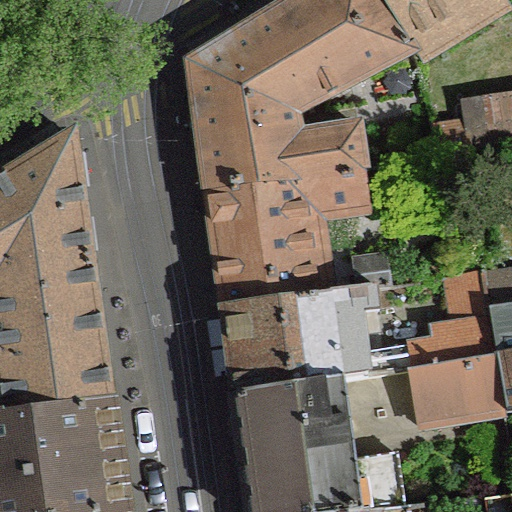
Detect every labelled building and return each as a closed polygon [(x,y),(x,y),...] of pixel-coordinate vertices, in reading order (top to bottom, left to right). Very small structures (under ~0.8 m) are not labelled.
[(308,109),(412,53),(379,0),(298,0),(191,66),(200,126),(294,111),(308,109)] [(379,0),(412,53),(445,35),(440,27),(487,0),(379,0)] [(511,16),(511,8),(507,0),(487,0),(440,27),(445,35),(412,53),(428,71),(511,16)] [(511,95),(463,103),(467,123),(473,155),(511,149),(511,95)] [(301,137),(294,111),(200,126),(210,191),(367,171),(359,127),(301,137)] [(473,155),(467,123),(435,128),(440,159),(473,155)] [(0,183),(0,277),(94,264),(76,137),(0,183)] [(374,211),(367,171),(210,191),(227,312),(321,298),(310,219),(374,211)] [(381,260),(356,262),(361,293),(383,289),(392,288),(388,259),(381,260)] [(0,277),(0,372),(6,413),(112,398),(94,264),(0,277)] [(492,310),(511,306),(511,272),(487,277),(489,288),(492,310)] [(449,281),(450,293),(489,288),(487,277),(449,281)] [(492,310),(489,288),(450,293),(455,327),(494,323),(492,310)] [(334,296),(345,381),(378,376),(375,354),(370,325),(387,324),(383,289),(361,293),(334,296)] [(334,296),(321,298),(227,312),(239,397),(345,381),(334,296)] [(511,306),(492,310),(494,323),(499,359),(508,413),(511,411),(511,306)] [(494,323),(455,327),(435,330),(437,343),(375,354),(378,376),(411,371),(474,362),(499,359),(494,323)] [(499,359),(474,362),(483,418),(508,413),(499,359)] [(483,418),(474,362),(411,371),(420,428),(483,418)] [(363,511),(356,462),(345,381),(239,397),(254,511),(363,511)] [(128,511),(112,398),(6,413),(0,413),(0,511),(128,511)] [(399,456),(356,462),(363,511),(385,511),(390,511),(407,510),(399,456)] [(511,511),(511,493),(425,507),(425,511),(511,511)]
